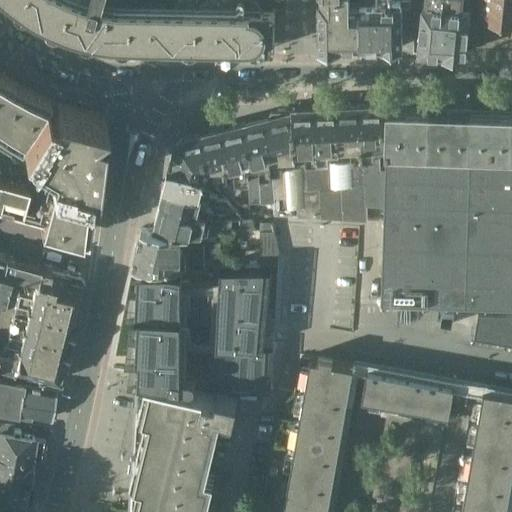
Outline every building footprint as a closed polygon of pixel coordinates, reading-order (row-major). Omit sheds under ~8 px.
[(27,16),(28,16),(37,21),(50,28),(71,36),(81,39),(82,39),(110,37),(90,0),(6,0),(7,1),(16,7),(16,9),(17,11),(18,12),(19,13),(20,14),(22,15),(24,16),(27,16)] [(94,43),(96,42),(107,44),(117,45),(120,47),(130,48),(132,46),(151,46),(162,46),(184,47),(186,48),(188,49),(189,50),(192,50),(193,50),(196,49),(197,49),(198,48),(200,47),(217,47),(219,49),(221,49),(222,50),(224,50),(225,50),(226,50),(229,50),(230,49),(232,47),(250,48),(252,49),(253,50),(255,50),(257,51),(259,51),(261,50),(264,49),(265,48),(275,48),(276,8),(264,8),(262,4),(261,3),(259,1),(258,0),(179,0),(176,3),(175,4),(174,6),(154,5),(127,6),(127,24),(127,25),(126,27),(126,28),(125,29),(125,31),(123,32),(122,34),(121,34),(121,35),(119,36),(118,36),(117,36),(115,36),(110,37),(82,39),(81,39),(83,41),(84,42),(86,43),(88,44),(89,44),(92,44),(94,43)] [(127,24),(127,6),(127,0),(90,0),(110,37),(115,36),(117,36),(118,36),(119,36),(121,35),(121,34),(122,34),(123,32),(125,31),(125,29),(126,28),(126,27),(127,25),(127,24)] [(319,0),(320,17),(360,16),(360,0),(319,0)] [(360,0),(360,16),(361,47),(362,47),(363,47),(363,48),(369,52),(376,52),(383,48),(383,47),(384,47),(384,46),(402,46),(402,3),(410,3),(410,0),(360,0)] [(417,25),(414,48),(419,49),(443,50),(447,0),(425,0),(425,3),(423,3),(421,26),(417,25)] [(447,0),(443,50),(467,51),(471,0),(447,0)] [(511,0),(481,0),(480,19),(511,22),(511,0)] [(339,48),(339,47),(361,47),(360,16),(320,17),(320,49),(325,49),(334,49),(334,48),(339,48)] [(50,95),(30,85),(30,86),(29,85),(11,75),(0,68),(0,150),(31,170),(50,160),(85,125),(98,114),(99,113),(103,110),(97,108),(57,96),(50,108),(44,105),(50,95)] [(511,107),(389,104),(389,103),(388,104),(388,105),(386,105),(386,104),(384,104),(385,148),(382,219),(384,220),(382,303),(511,307),(511,311),(479,311),(476,325),(475,335),(511,341),(511,107)] [(364,190),(361,104),(338,105),(340,149),(354,149),(354,156),(351,159),(340,159),(341,185),(343,185),(343,209),(344,209),(343,218),(366,219),(364,190)] [(385,148),(384,104),(361,104),(364,190),(366,219),(382,219),(385,148)] [(340,149),(338,105),(315,107),(319,188),(320,216),(340,217),(340,199),(336,199),(336,185),(341,185),(340,159),(329,160),(326,157),(326,150),(340,149)] [(319,188),(315,107),(307,107),(296,108),(298,204),(298,215),(320,216),(319,188)] [(298,204),(296,108),(278,109),(278,118),(270,118),(270,116),(269,116),(269,123),(274,201),(275,214),(293,215),(292,204),(298,204)] [(98,114),(85,125),(50,160),(31,170),(27,185),(29,186),(22,211),(23,211),(22,212),(42,217),(41,221),(40,221),(40,223),(87,236),(93,183),(84,181),(85,174),(94,177),(98,140),(99,121),(103,121),(102,114),(100,115),(98,114)] [(269,116),(245,122),(250,178),(251,202),(274,201),(269,123),(269,116)] [(234,178),(250,178),(245,122),(225,128),(229,175),(234,175),(234,178)] [(225,128),(203,133),(204,163),(208,167),(211,168),(216,168),(216,170),(221,175),(229,175),(225,128)] [(169,162),(168,164),(203,172),(208,167),(204,163),(203,133),(182,138),(184,144),(178,150),(173,148),(169,163),(169,162)] [(211,168),(208,167),(203,172),(168,164),(169,164),(165,181),(164,181),(210,192),(212,186),(220,179),(211,168)] [(29,186),(27,185),(1,178),(0,181),(0,205),(12,209),(22,212),(23,211),(22,211),(29,186)] [(164,182),(164,183),(161,195),(165,196),(163,203),(211,213),(232,215),(239,212),(226,197),(218,197),(218,195),(210,192),(164,181),(164,182)] [(153,228),(190,228),(242,229),(242,221),(242,216),(239,212),(232,215),(211,213),(163,203),(163,206),(159,205),(154,225),(153,228)] [(260,220),(260,229),(271,229),(271,221),(270,221),(260,220)] [(242,229),(255,229),(258,229),(254,221),(242,221),(242,229)] [(141,228),(137,246),(133,264),(139,264),(183,264),(221,263),(221,246),(220,237),(191,238),(190,228),(153,228),(141,228)] [(274,229),(261,229),(261,253),(279,253),(274,229)] [(0,312),(11,270),(23,274),(27,259),(5,253),(5,254),(0,252),(0,312)] [(27,259),(23,274),(22,280),(80,294),(83,281),(84,282),(84,280),(83,280),(80,275),(80,274),(78,273),(78,274),(69,272),(69,271),(51,267),(52,265),(42,263),(42,262),(40,262),(27,259)] [(133,264),(121,321),(112,367),(182,378),(214,384),(241,388),(272,388),(275,324),(279,263),(261,264),(221,263),(183,264),(139,264),(133,264)] [(22,280),(16,302),(76,316),(81,295),(80,294),(22,280)] [(511,511),(511,308),(393,305),(391,313),(312,299),(274,511),(511,511)] [(76,316),(16,302),(11,322),(25,325),(71,336),(76,316)] [(11,322),(6,343),(66,357),(66,356),(63,356),(66,344),(63,344),(64,340),(69,341),(70,338),(71,336),(25,325),(11,322)] [(66,357),(6,343),(4,352),(0,350),(0,369),(5,371),(5,367),(43,376),(44,374),(57,377),(57,378),(60,379),(61,376),(60,375),(64,359),(65,359),(66,357)] [(240,390),(216,385),(211,383),(210,388),(147,374),(143,393),(139,393),(132,508),(130,508),(129,509),(142,511),(205,511),(209,498),(215,471),(208,469),(223,405),(235,408),(240,390)] [(0,409),(47,417),(51,417),(51,414),(54,412),(55,406),(53,403),(54,396),(58,394),(59,386),(0,376),(0,409)] [(0,454),(16,457),(16,454),(31,456),(31,455),(42,457),(45,439),(34,437),(35,436),(21,434),(20,434),(21,429),(14,428),(15,423),(0,422),(0,421),(0,454)] [(0,479),(2,480),(2,477),(28,482),(28,476),(35,477),(38,475),(39,468),(37,465),(38,457),(42,457),(31,455),(31,456),(16,454),(16,457),(0,454),(0,479)] [(0,508),(1,509),(2,503),(23,507),(26,485),(27,485),(28,482),(2,477),(2,480),(0,479),(0,508)]
